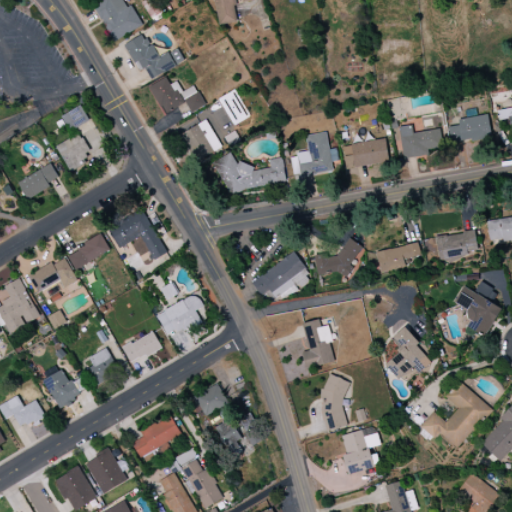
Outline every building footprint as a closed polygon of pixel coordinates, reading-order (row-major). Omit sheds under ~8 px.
[(126,8),(122,0),(104,0),(94,4),(110,41),(142,28),(133,5),(126,8)] [(250,0),(213,0),(218,25),(237,22),(234,3),(250,0)] [(124,45),(138,72),(144,69),(151,80),(176,67),(168,52),(158,57),(145,33),(124,45)] [(169,53),(176,65),(185,61),(177,49),(169,53)] [(191,113),(205,106),(194,86),(182,92),(176,81),(170,85),(166,78),(148,87),(163,115),(185,103),(191,113)] [(68,132),(89,122),(82,107),(61,116),(68,132)] [(457,119),(458,126),(447,127),(449,143),(491,138),(488,115),(457,119)] [(180,132),(192,162),(220,150),(208,121),(180,132)] [(403,159),(428,156),(427,149),(442,147),(440,130),(413,133),(412,126),(399,128),(403,159)] [(56,146),(70,173),(94,160),(80,133),(56,146)] [(305,136),(308,153),(290,156),(293,178),(332,172),(331,162),(338,161),(336,149),(328,150),(325,133),(305,136)] [(342,146),(345,169),(389,163),(385,140),(342,146)] [(270,170),(254,171),(251,164),(236,164),(230,154),(213,162),(229,196),(234,195),(250,188),(271,186),(284,180),(283,157),(277,160),(269,161),(270,170)] [(26,200),(51,187),(48,183),(58,178),(51,164),(17,182),(26,200)] [(166,254),(142,209),(107,228),(118,249),(141,237),(153,261),(166,254)] [(511,218),(487,221),(489,242),(511,240),(511,218)] [(436,238),(439,261),(467,257),(466,253),(477,251),(474,232),(436,238)] [(110,251),(101,235),(67,255),(75,270),(110,251)] [(314,256),(318,278),(360,270),(355,242),(339,245),(341,255),(327,258),(326,253),(314,256)] [(411,267),(409,258),(420,256),(418,244),(376,252),(380,272),(411,267)] [(260,297),(269,291),(275,300),(309,278),(294,254),(251,281),(260,297)] [(78,281),(63,257),(28,277),(38,294),(59,281),(64,289),(78,281)] [(0,315),(10,334),(40,317),(19,279),(3,287),(10,299),(0,304),(0,315)] [(464,286),(454,303),(468,310),(462,321),(486,335),(501,309),(492,304),(499,293),(480,283),(475,292),(464,286)] [(156,315),(168,338),(201,321),(196,311),(203,307),(196,294),(156,315)] [(55,330),(66,323),(59,310),(48,317),(55,330)] [(302,324),(309,351),(302,352),(306,369),(334,363),(329,343),(332,342),(328,325),(321,327),(319,320),(302,324)] [(397,380),(413,367),(418,374),(432,362),(404,328),(394,337),(403,348),(384,364),(397,380)] [(122,347),(130,363),(161,349),(154,332),(122,347)] [(88,369),(97,386),(118,375),(105,349),(89,358),(93,367),(88,369)] [(58,407),(89,391),(82,377),(69,384),(62,370),(51,375),(49,371),(41,375),(58,407)] [(319,422),(336,429),(353,384),(328,375),(321,395),(329,398),(319,422)] [(491,409),(459,382),(445,398),(457,409),(446,423),(433,412),(420,427),(435,440),(439,435),(457,450),(491,409)] [(194,396),(204,417),(228,405),(217,384),(194,396)] [(0,410),(5,420),(13,416),(20,428),(32,422),(34,426),(46,420),(36,401),(23,407),(17,396),(0,405),(0,410)] [(511,409),(479,443),(499,462),(511,448),(511,409)] [(140,431),(143,438),(131,443),(138,457),(181,436),(171,416),(140,431)] [(215,427),(233,464),(249,456),(247,451),(244,452),(240,442),(242,441),(232,419),(215,427)] [(341,436),(346,455),(343,456),(348,475),(373,469),(368,449),(379,446),(375,433),(364,436),(362,431),(341,436)] [(100,494),(125,483),(111,450),(86,461),(100,494)] [(182,467),(202,509),(223,500),(208,468),(201,472),(196,460),(182,467)] [(71,511),(72,511),(96,500),(79,468),(55,480),(71,511)] [(196,511),(174,473),(159,482),(165,493),(162,495),(172,511),(196,511)] [(391,511),(388,511),(409,511),(401,481),(384,486),(391,511)] [(468,511),(489,511),(494,486),(465,481),(462,497),(470,498),(468,511)] [(417,508),(411,491),(405,494),(410,510),(417,508)] [(130,511),(125,501),(101,511),(130,511)]
